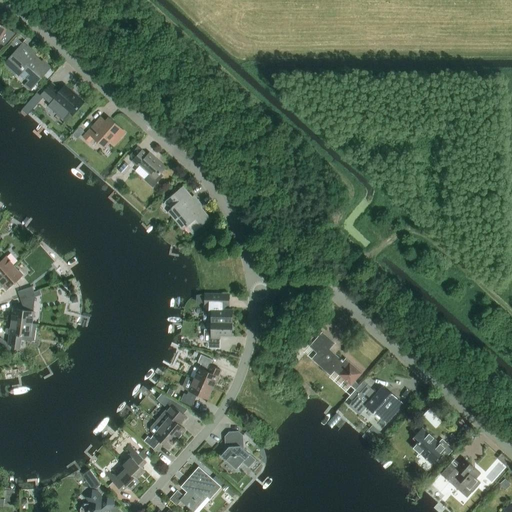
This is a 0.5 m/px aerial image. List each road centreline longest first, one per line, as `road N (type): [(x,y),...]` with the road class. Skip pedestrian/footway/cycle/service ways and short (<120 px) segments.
road 1 (residential): [(260,292),(223,202),(205,180),(0,1)]
road 2 (residential): [(511,451),(328,287),(260,292)]
road 3 (residential): [(134,511),(226,403),(249,354),(260,292)]
